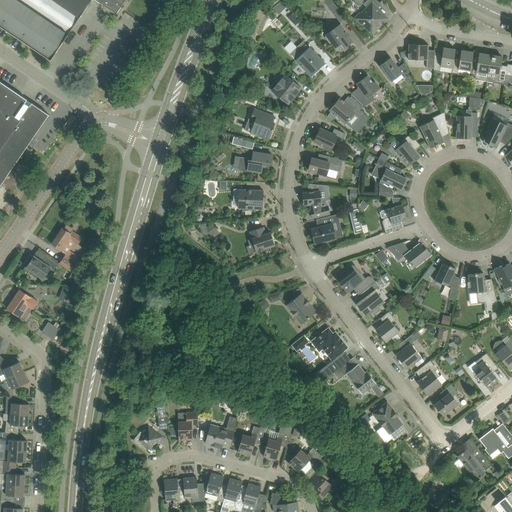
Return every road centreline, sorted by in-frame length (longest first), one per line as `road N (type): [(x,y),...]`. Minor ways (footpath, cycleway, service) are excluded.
road 1 (secondary): [(75,511),(108,319),(155,147)]
road 2 (residential): [(308,266),(287,191),(292,151),(308,110),(390,38),(406,12)]
road 3 (residential): [(155,511),(151,461),(191,453),(292,483),(314,511)]
road 4 (residential): [(445,441),(308,266)]
road 5 (residential): [(38,511),(44,358),(0,324)]
road 6 (residential): [(0,254),(80,135),(98,123)]
road 7 (residential): [(428,226),(420,185),(447,156),(488,159),(511,185)]
road 8 (secondary): [(160,134),(211,0)]
road 9 (residential): [(308,266),(428,226)]
road 10 (residential): [(98,123),(0,50)]
